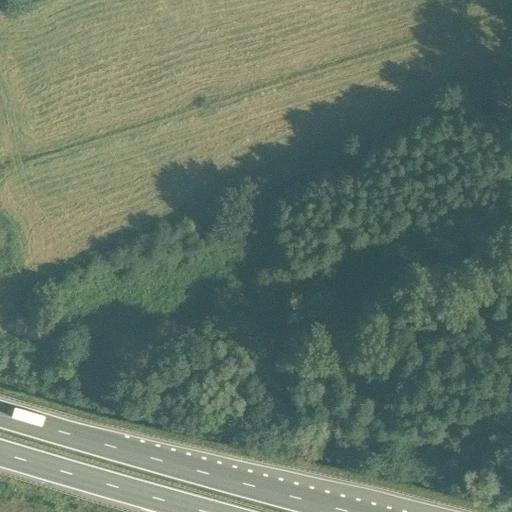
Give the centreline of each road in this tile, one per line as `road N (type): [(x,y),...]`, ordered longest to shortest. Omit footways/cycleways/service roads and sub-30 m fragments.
road 1 (trunk): [(350,511),(0,413)]
road 2 (trunk): [(0,453),(204,511)]
